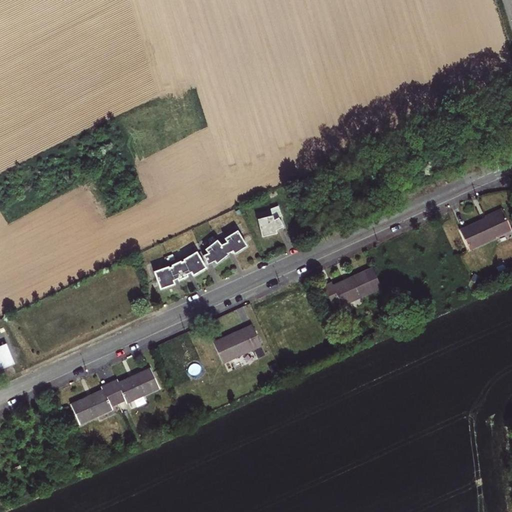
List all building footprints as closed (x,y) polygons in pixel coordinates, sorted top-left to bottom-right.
[(278,206),(270,209),(272,216),(257,219),(262,237),(277,233),(276,230),(283,226),(278,218),(282,216),(278,206)] [(482,220),(460,230),(469,251),(497,238),(496,237),(511,230),(502,209),(485,217),(487,220),(483,222),(482,220)] [(227,242),(221,245),(228,253),(232,251),(234,254),(247,246),(237,230),(225,238),(227,242)] [(228,254),(228,253),(221,245),(217,240),(205,250),(208,253),(203,255),(207,264),(214,261),(216,264),(228,254)] [(180,261),(171,265),(172,267),(177,279),(178,281),(187,276),(187,274),(191,272),(193,275),(206,268),(196,252),(183,260),(184,261),(181,262),(180,261)] [(160,289),(175,284),(173,281),(177,279),(172,267),(169,268),(168,267),(154,272),(160,289)] [(341,303),(342,306),(381,288),(372,268),(348,279),(350,282),(334,289),(333,286),(332,283),(324,286),(333,306),(341,303)] [(348,279),(333,286),(334,289),(350,282),(348,279)] [(267,315),(276,336),(307,321),(306,318),(314,314),(305,295),(297,298),(299,301),(300,304),(285,311),(283,308),(267,315)] [(300,304),(299,301),(283,308),(285,311),(300,304)] [(222,364),(262,346),(252,326),(240,331),(239,333),(233,336),(232,333),(213,342),(222,364)] [(0,368),(13,363),(6,346),(0,348),(0,368)] [(117,380),(109,383),(118,403),(126,400),(127,403),(159,388),(150,369),(134,376),(135,379),(120,386),(118,383),(117,380)] [(134,376),(118,383),(120,386),(135,379),(134,376)] [(71,405),(80,424),(112,410),(110,407),(118,403),(109,383),(101,387),(103,390),(104,393),(89,400),(87,397),(71,405)] [(87,397),(89,400),(104,393),(103,390),(87,397)] [(127,403),(126,400),(118,403),(121,410),(122,411),(129,408),(127,403)] [(121,410),(118,403),(110,407),(112,410),(113,414),(121,410)]
